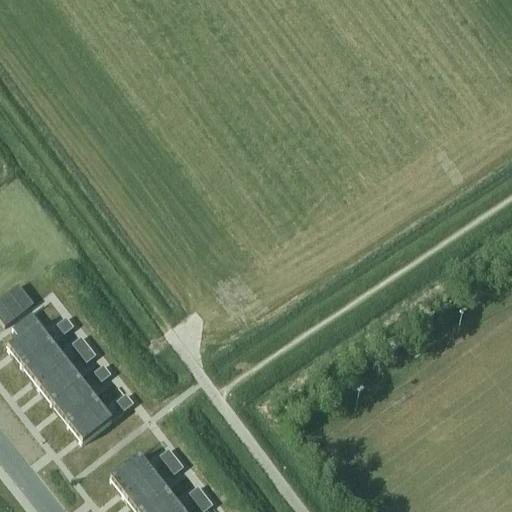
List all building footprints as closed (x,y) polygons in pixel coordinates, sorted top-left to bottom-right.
[(18,290),(0,303),(0,326),(4,332),(33,310),(32,309),(18,290)] [(19,343),(6,353),(21,372),(50,349),(36,331),(39,328),(31,318),(11,334),(19,343)] [(65,323),(55,330),(63,340),(73,332),(65,323)] [(73,332),(63,340),(71,350),(80,342),(73,332)] [(50,349),(21,372),(36,391),(65,369),(50,349)] [(95,361),(85,369),(93,378),(102,370),(95,361)] [(65,369),(36,391),(51,411),(80,388),(65,369)] [(102,370),(93,378),(100,388),(110,380),(102,370)] [(80,388),(51,411),(66,430),(95,407),(80,388)] [(125,399),(115,407),(123,417),(132,409),(133,409),(125,399)] [(95,407),(66,430),(81,449),(110,426),(95,407)] [(168,454),(158,462),(165,471),(175,464),(168,454)] [(138,461),(108,484),(124,504),(153,481),(138,461)] [(175,464),(165,471),(173,481),(182,473),(183,473),(175,464)] [(153,481),(124,504),(130,511),(152,511),(168,500),(153,481)] [(197,492),(187,499),(195,509),(205,501),(197,492)] [(177,511),(168,500),(152,511),(177,511)] [(205,501),(195,509),(197,511),(210,511),(212,511),(205,501)]
